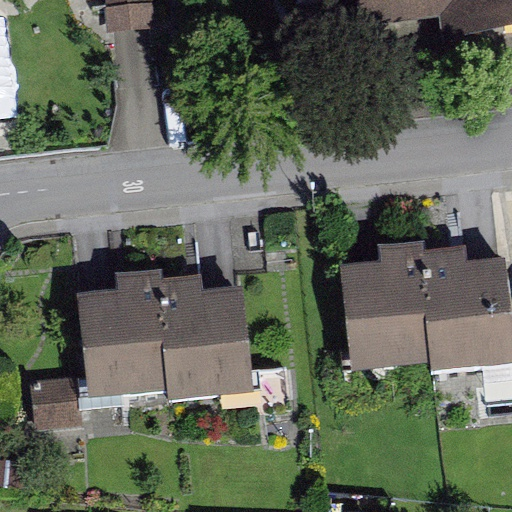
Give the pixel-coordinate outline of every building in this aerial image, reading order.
[(511,0),(288,0),(294,42),(511,16),(511,0)] [(0,116),(15,116),(11,14),(0,14),(0,116)] [(511,251),(509,234),(348,266),(369,372),(443,358),(449,387),(511,374),(511,251)] [(266,391),(255,276),(94,291),(105,405),(266,391)] [(91,379),(39,384),(42,429),(95,424),(91,379)]
